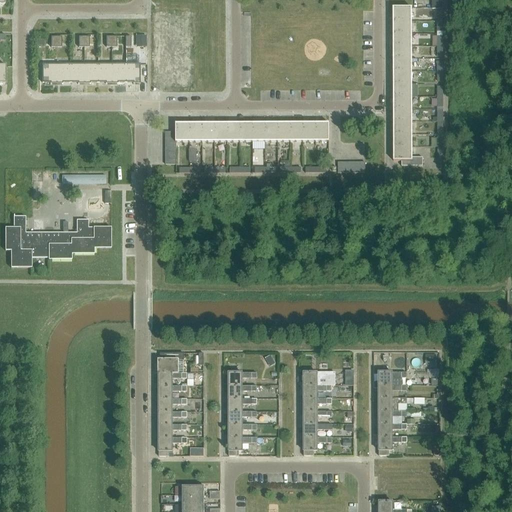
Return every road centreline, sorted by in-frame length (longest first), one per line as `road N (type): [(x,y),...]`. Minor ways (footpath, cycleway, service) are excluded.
road 1 (residential): [(363,511),(363,466),(229,467),(229,511)]
road 2 (residential): [(141,511),(140,298)]
road 3 (residential): [(140,106),(140,298)]
road 4 (residential): [(378,0),(378,106),(334,106)]
